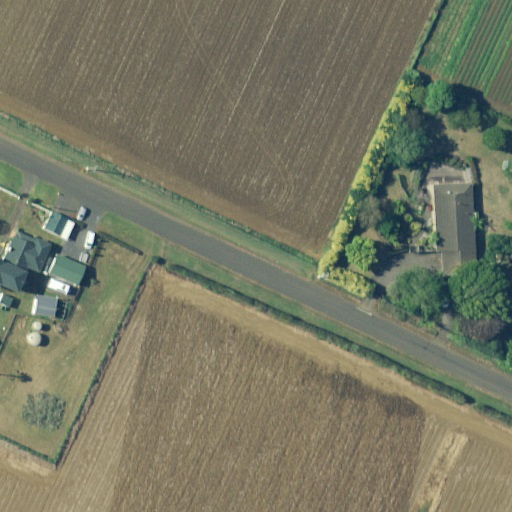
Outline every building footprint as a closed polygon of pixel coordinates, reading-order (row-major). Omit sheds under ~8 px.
[(424,252),(435,252),(440,252),(441,275),(474,273),(469,184),(432,186),(435,237),(423,237),(424,252)] [(66,222),(51,214),(42,229),(57,237),(66,222)] [(47,246),(14,231),(1,262),(0,261),(0,288),(13,294),(24,268),(36,273),(47,246)] [(83,267),(55,255),(46,275),(75,288),(83,267)] [(55,299),(33,296),(31,315),(53,318),(55,299)]
